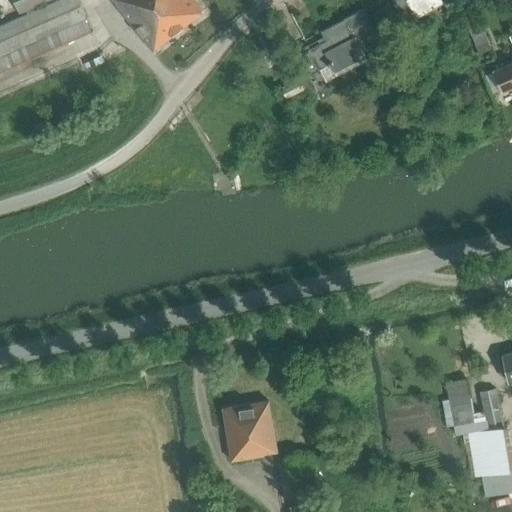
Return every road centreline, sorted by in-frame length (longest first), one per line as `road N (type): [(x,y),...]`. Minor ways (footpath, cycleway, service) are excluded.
road 1 (tertiary): [(0,356),(419,261),(511,231)]
road 2 (unclassified): [(0,208),(64,188),(128,153),(269,0)]
road 3 (track): [(181,315),(204,362),(382,296),(416,274)]
